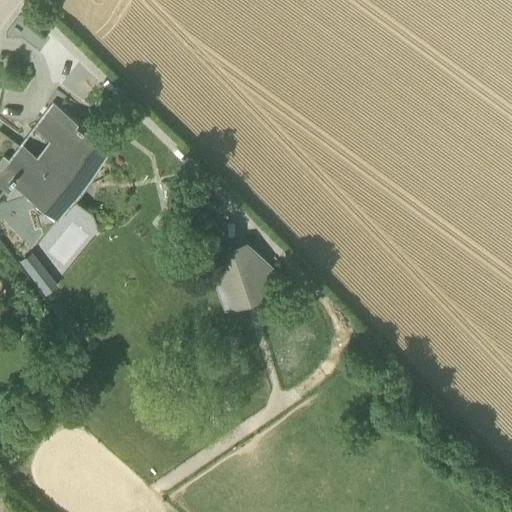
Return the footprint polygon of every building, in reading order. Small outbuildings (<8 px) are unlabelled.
[(60,207),(108,145),(82,125),(83,123),(51,100),(36,123),(54,136),(38,158),(20,146),(11,160),(2,154),(0,156),(0,184),(5,188),(15,173),(60,207)] [(179,232),(204,201),(186,183),(168,188),(172,210),(163,217),(179,232)] [(224,308),(260,298),(264,298),(285,277),(247,240),(206,253),(224,308)] [(32,249),(19,258),(45,293),(58,284),(32,249)] [(0,317),(19,293),(0,278),(0,317)]
